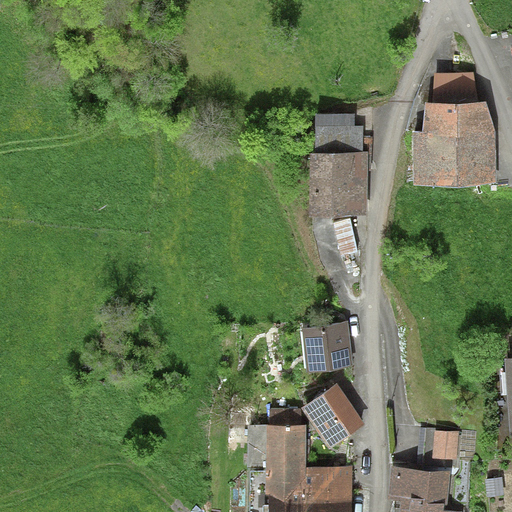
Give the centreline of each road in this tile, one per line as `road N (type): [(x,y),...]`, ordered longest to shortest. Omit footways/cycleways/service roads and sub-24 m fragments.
road 1 (residential): [(377,511),(376,214),(403,95),(447,1)]
road 2 (residential): [(511,133),(475,39),(447,1)]
